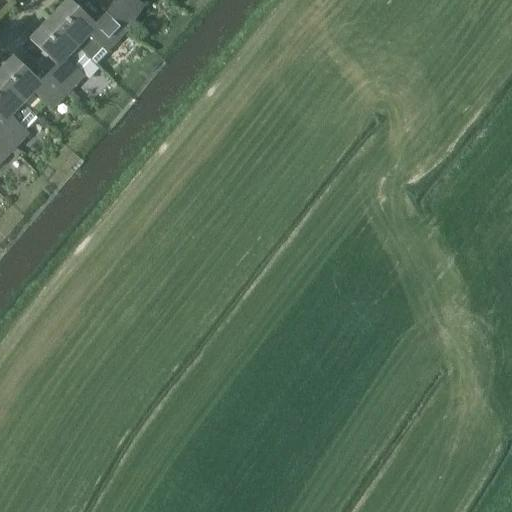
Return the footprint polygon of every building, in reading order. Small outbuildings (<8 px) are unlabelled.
[(71,0),(69,0),(50,20),(93,61),(97,64),(129,30),(106,12),(97,24),(71,0)] [(136,0),(113,0),(114,0),(106,12),(129,30),(145,5),(136,0)] [(58,65),(50,74),(69,92),(86,76),(81,71),(90,61),(92,62),(93,61),(50,20),(31,40),(58,65)] [(15,57),(0,72),(0,82),(24,105),(36,94),(52,110),(69,92),(50,74),(42,84),(15,57)] [(0,127),(0,136),(15,150),(31,133),(25,128),(36,117),(24,105),(0,82),(0,121),(3,124),(0,127)] [(0,165),(15,150),(0,136),(0,165)]
